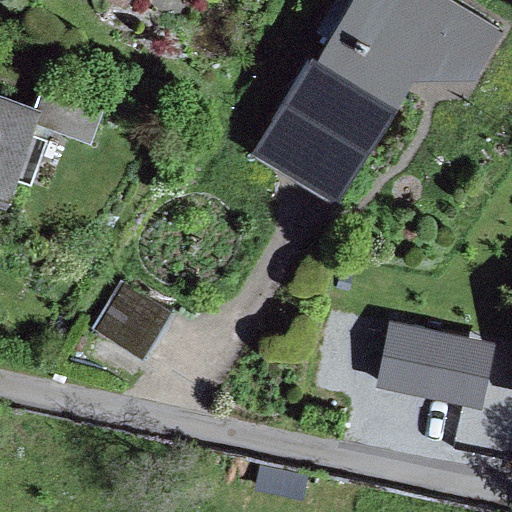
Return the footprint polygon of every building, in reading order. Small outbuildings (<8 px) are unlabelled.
[(502,28),(456,0),(347,0),(255,146),(335,195),(412,72),(474,74),(502,28)] [(35,117),(92,136),(104,100),(48,81),(40,103),(35,117)] [(40,103),(0,87),(0,189),(7,192),(35,117),(40,103)] [(122,276),(95,324),(146,352),(173,305),(122,276)] [(390,317),(376,382),(480,404),(494,339),(390,317)]
